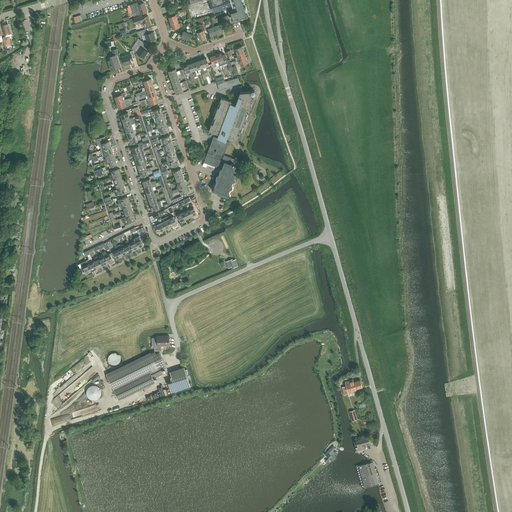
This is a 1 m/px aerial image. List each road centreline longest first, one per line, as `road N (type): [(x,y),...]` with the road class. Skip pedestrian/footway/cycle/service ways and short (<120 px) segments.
road 1 (tertiary): [(407,511),(264,0)]
road 2 (track): [(178,347),(163,383),(51,430),(36,511)]
road 3 (residential): [(145,219),(105,97),(114,78),(155,61)]
road 4 (residential): [(153,241),(205,219),(168,100)]
